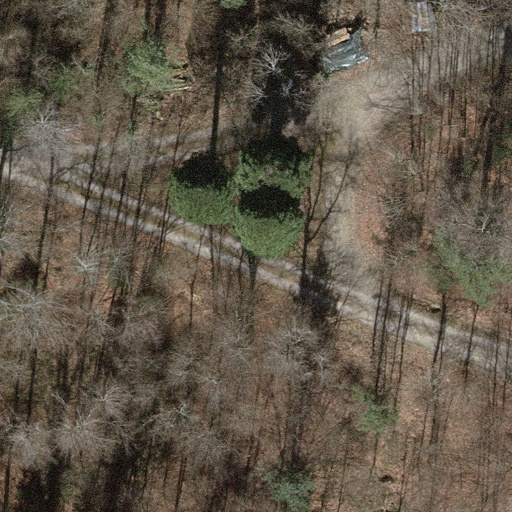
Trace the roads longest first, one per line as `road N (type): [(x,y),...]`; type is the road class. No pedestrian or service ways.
road 1 (track): [(348,118),(321,213),(357,302),(511,362)]
road 2 (track): [(0,150),(46,167),(348,118)]
road 3 (track): [(357,302),(46,167)]
road 4 (track): [(511,33),(460,48),(348,118)]
